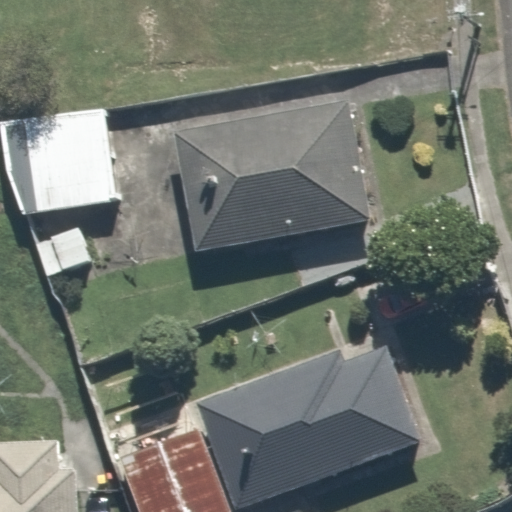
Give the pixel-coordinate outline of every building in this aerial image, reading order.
[(378,0),(213,0),(215,58),(379,55),(378,0)] [(122,100),(10,123),(36,247),(148,224),(122,100)] [(362,116),(193,137),(206,241),(375,220),(362,116)] [(357,281),(374,333),(460,305),(444,253),(357,281)] [(153,511),(286,511),(445,454),(404,340),(128,442),(153,511)] [(56,472),(54,447),(0,450),(0,511),(93,511),(90,470),(56,472)]
